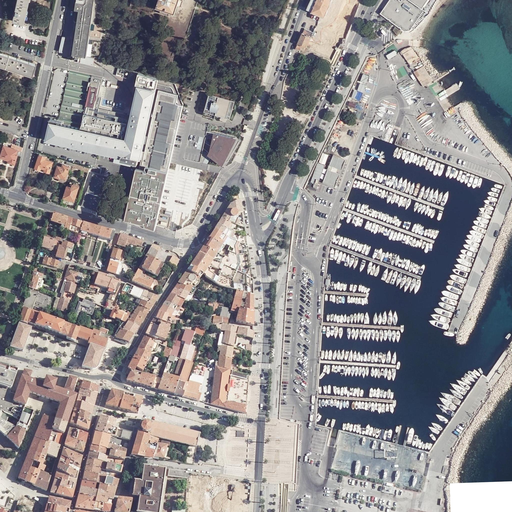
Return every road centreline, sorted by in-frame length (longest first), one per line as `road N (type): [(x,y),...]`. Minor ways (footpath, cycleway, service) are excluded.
road 1 (tertiary): [(273,218),(376,0)]
road 2 (residential): [(60,0),(17,196)]
road 3 (tertiary): [(306,0),(239,179)]
road 4 (tertiary): [(261,422),(266,296),(257,237)]
road 5 (unknown): [(488,386),(437,465),(397,471),(403,498)]
road 6 (residential): [(128,458),(258,476)]
